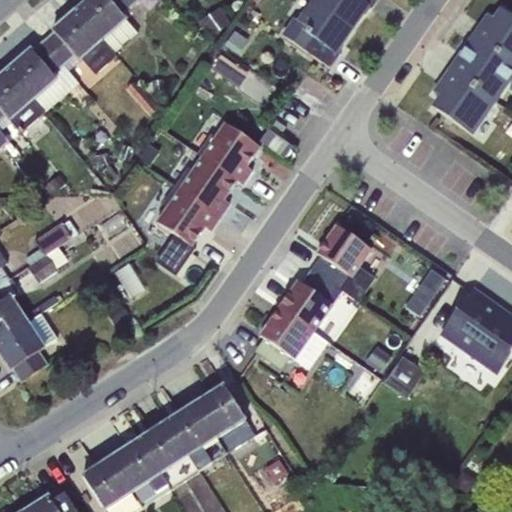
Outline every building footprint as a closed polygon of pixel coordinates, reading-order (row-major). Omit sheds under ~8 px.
[(88,0),(76,11),(114,55),(138,35),(122,17),(141,0),(88,0)] [(312,0),(311,2),(352,30),(367,7),(371,10),(378,0),(312,0)] [(352,30),(311,2),(297,21),(293,18),(281,35),(330,70),(340,55),(336,52),(352,30)] [(220,9),(198,23),(209,39),(231,24),(220,9)] [(489,17),(473,39),(511,66),(511,16),(502,10),(494,22),(489,17)] [(54,34),(42,44),(67,73),(82,61),(95,76),(117,58),(114,55),(76,11),(52,32),(54,34)] [(235,32),(225,46),(238,55),(248,41),(235,32)] [(511,66),(473,39),(450,71),(495,102),(511,79),(511,66)] [(30,51),(6,72),(43,114),(79,86),(67,73),(42,44),(32,53),(30,51)] [(222,56),(212,71),(238,89),(248,74),(222,56)] [(495,102),(450,71),(435,94),(441,97),(433,109),(471,135),(483,116),(484,117),(495,102)] [(0,132),(11,124),(19,133),(43,114),(6,72),(0,76),(0,132)] [(163,80),(142,83),(142,86),(153,98),(165,96),(163,80)] [(134,83),(125,90),(149,117),(159,109),(138,84),(136,86),(134,83)] [(196,156),(201,159),(237,183),(242,186),(252,172),(247,168),(260,149),(224,124),(214,139),(210,136),(196,156)] [(0,150),(8,143),(0,133),(0,150)] [(188,169),(174,188),(220,219),(229,205),(224,201),(237,183),(201,159),(192,172),(188,169)] [(220,219),(174,188),(162,206),(166,209),(156,224),(175,236),(192,248),(205,229),(210,233),(220,219)] [(30,267),(58,249),(78,236),(68,222),(62,226),(60,224),(34,242),(39,250),(25,259),(30,267)] [(347,277),(338,290),(357,303),(374,280),(358,270),(371,251),(336,227),(317,255),(321,258),(347,277)] [(192,248),(175,236),(156,264),(176,277),(195,250),(192,248)] [(58,249),(30,267),(27,269),(38,285),(57,272),(56,270),(67,262),(58,249)] [(0,286),(9,281),(1,268),(6,265),(0,255),(0,286)] [(321,258),(310,274),(336,292),(338,290),(347,277),(321,258)] [(128,266),(116,274),(131,299),(144,291),(128,266)] [(431,271),(405,308),(419,318),(445,281),(431,271)] [(310,274),(302,286),(328,304),(336,292),(310,274)] [(9,281),(0,286),(0,341),(39,316),(62,301),(58,295),(24,317),(11,296),(19,291),(11,279),(9,281)] [(297,283),(279,310),(314,335),(333,308),(328,304),(302,286),(297,283)] [(470,293),(439,336),(497,377),(511,355),(511,320),(509,318),(508,320),(470,293)] [(314,335),(279,310),(259,337),(264,340),(290,359),(295,362),(314,335)] [(39,316),(0,341),(0,355),(11,372),(13,370),(21,383),(46,366),(38,354),(56,341),(39,316)] [(314,335),(295,362),(309,372),(328,344),(314,335)] [(290,359),(264,340),(255,354),(281,372),(290,359)] [(377,347),(365,363),(379,374),(391,357),(377,347)] [(402,359),(384,385),(406,401),(425,374),(402,359)] [(223,387),(194,406),(218,444),(248,426),(223,387)] [(194,406),(167,424),(198,473),(226,455),(218,444),(194,406)] [(167,424),(140,441),(171,490),(198,473),(167,424)] [(248,426),(218,444),(226,455),(255,437),(248,426)] [(140,441),(110,460),(142,509),(171,490),(140,441)] [(136,511),(142,509),(110,460),(82,478),(103,511),(136,511)] [(462,471),(452,485),(467,495),(476,481),(462,471)] [(48,497),(24,511),(74,511),(61,491),(49,499),(48,497)]
